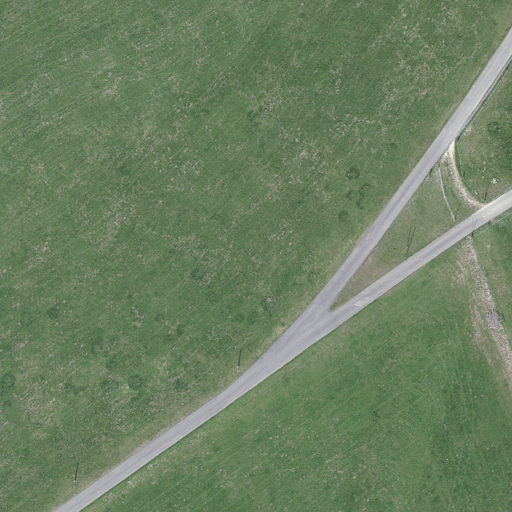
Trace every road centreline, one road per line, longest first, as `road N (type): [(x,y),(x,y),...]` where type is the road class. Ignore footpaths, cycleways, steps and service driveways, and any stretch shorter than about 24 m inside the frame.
road 1 (unclassified): [(511,41),(279,360)]
road 2 (unclassified): [(511,198),(279,360)]
road 3 (unclassified): [(279,360),(64,511)]
